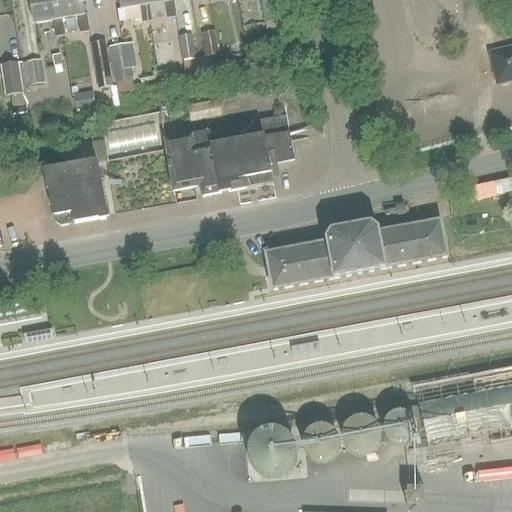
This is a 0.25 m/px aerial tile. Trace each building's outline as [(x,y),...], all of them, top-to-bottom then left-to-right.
[(54,0),(29,0),(34,27),(53,24),(55,40),(65,38),(62,22),(58,22),(54,0)] [(80,0),(54,0),(58,22),(62,22),(78,19),(80,37),(89,35),(87,17),(83,17),(80,0)] [(144,0),(118,0),(120,12),(139,9),(142,25),(151,23),(148,8),(146,8),(144,0)] [(170,0),(144,0),(146,8),(148,8),(163,5),(166,21),(176,20),(174,2),(171,3),(170,0)] [(265,23),(280,20),(276,0),(273,0),(262,2),(265,23)] [(219,58),(215,34),(203,36),(206,60),(219,58)] [(195,60),(192,36),(179,38),(183,62),(191,60),(195,60)] [(111,84),(109,74),(110,74),(105,42),(91,45),(96,76),(97,76),(99,86),(111,84)] [(135,81),(129,45),(110,48),(115,84),(135,81)] [(500,80),(511,77),(511,52),(494,57),(500,80)] [(61,55),(53,56),(54,68),(63,66),(61,55)] [(23,63),(27,87),(46,84),(42,60),(23,63)] [(191,60),(183,62),(186,85),(199,83),(195,60),(191,60)] [(30,105),(27,87),(23,63),(3,66),(7,97),(11,97),(13,108),(30,105)] [(117,88),(110,89),(113,109),(120,108),(117,88)] [(93,92),(74,96),(78,116),(96,113),(93,92)] [(220,102),(188,108),(191,126),(223,120),(220,102)] [(28,120),(26,108),(12,110),(14,122),(28,120)] [(192,139),(165,144),(174,194),(200,189),(203,200),(237,193),(249,191),(247,180),(271,175),(270,167),(295,163),(291,144),(287,119),(191,136),(192,139)] [(110,148),(162,145),(161,120),(109,123),(110,148)] [(65,170),(44,174),(48,195),(51,195),(55,221),(74,218),(76,226),(100,222),(109,220),(108,211),(106,212),(98,165),(107,164),(103,141),(61,148),(65,170)] [(511,180),(466,184),(467,199),(511,195),(511,180)] [(271,293),(448,259),(441,223),(380,234),(378,230),(373,226),(332,234),(327,240),(329,244),(264,257),(271,293)] [(511,391),(422,409),(428,447),(511,429),(511,391)] [(411,447),(413,445),(415,442),(416,440),(417,437),(417,434),(417,431),(416,428),(414,425),(412,423),(410,421),(407,419),(405,418),(402,417),(399,417),(396,418),(393,419),(390,420),(388,422),(386,425),(384,427),(383,430),(383,433),(383,436),(384,439),(385,442),(387,445),(389,447),(391,449),(394,450),(397,451),(400,451),(403,451),(406,450),(409,449),(411,447)] [(379,451),(380,448),(381,444),(381,441),(381,437),(380,434),(378,431),(376,428),(373,425),(370,424),(367,422),(364,422),(360,421),(357,422),(353,423),(350,425),(347,427),(345,430),(344,433),(342,437),(342,440),(342,444),(343,447),(344,450),(346,453),(348,456),(351,458),(354,460),(358,461),(361,461),(365,461),(368,460),(372,458),(374,456),(377,454),(379,451)] [(337,458),(339,455),(340,452),(341,448),(341,445),(340,441),(339,438),(338,435),(335,432),(333,430),(330,428),(327,427),(323,427),(320,427),(316,427),(313,429),(310,430),(308,433),(305,435),(304,438),(303,442),(302,445),(303,449),(303,452),(305,455),(307,458),(309,460),(312,462),(315,464),(318,465),(322,465),(325,465),(329,464),(332,462),(334,460),(337,458)] [(291,441),(285,436),(277,433),(269,433),(261,436),(255,441),(250,448),(249,456),(251,465),(255,472),(261,477),(269,480),(277,480),(285,477),(291,472),(296,465),(297,456),(296,448),(291,441)]
